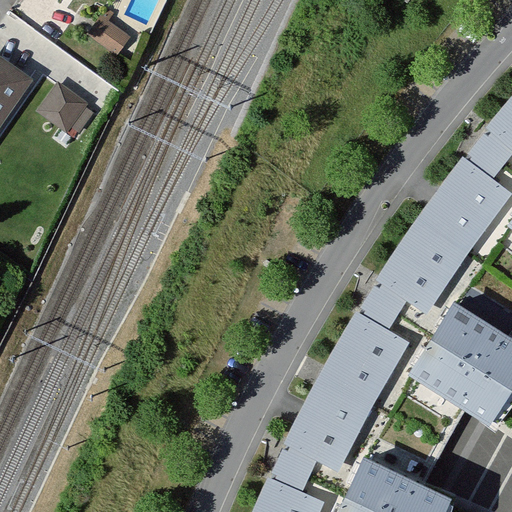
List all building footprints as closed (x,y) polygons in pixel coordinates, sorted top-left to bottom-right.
[(118,51),(133,32),(105,10),(90,29),(118,51)] [(0,127),(38,76),(0,48),(0,127)] [(78,134),(99,104),(59,77),(38,107),(78,134)] [(324,511),(361,433),(425,322),(488,233),(511,202),(511,102),(475,146),(409,232),(358,314),(311,397),(270,480),(255,511),(324,511)] [(511,202),(488,233),(425,322),(361,433),(324,511),(346,511),(370,464),(424,490),(466,412),(411,378),(457,304),(511,338),(511,337),(511,228),(507,225),(511,219),(511,202)] [(511,338),(457,304),(411,378),(466,412),(494,430),(511,401),(511,338)] [(424,490),(370,464),(346,511),(456,511),(459,507),(424,490)]
